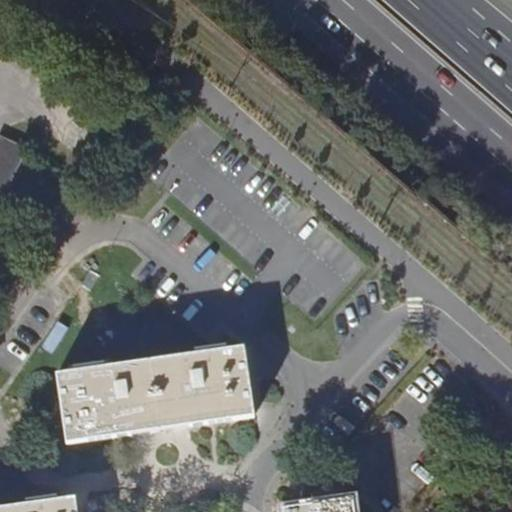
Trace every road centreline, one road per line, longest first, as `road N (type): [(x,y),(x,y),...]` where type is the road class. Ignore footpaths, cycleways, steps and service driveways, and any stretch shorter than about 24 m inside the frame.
road 1 (residential): [(244,511),(247,483),(264,459),(399,322),(446,331),(511,396)]
road 2 (motorway): [(334,0),(511,154)]
road 3 (residential): [(7,71),(119,170)]
